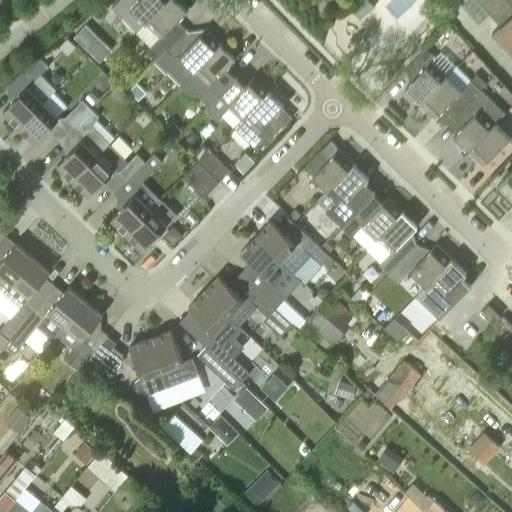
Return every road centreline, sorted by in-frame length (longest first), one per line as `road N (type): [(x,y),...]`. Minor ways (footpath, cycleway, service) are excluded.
road 1 (residential): [(0,159),(119,275),(153,287),(337,104)]
road 2 (residential): [(448,326),(503,267),(337,104)]
road 3 (residential): [(337,104),(234,0)]
